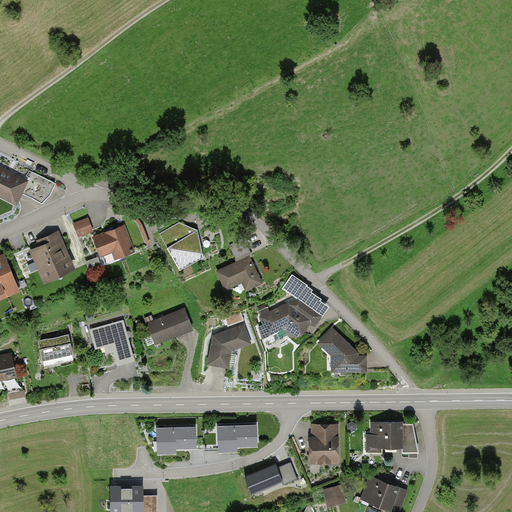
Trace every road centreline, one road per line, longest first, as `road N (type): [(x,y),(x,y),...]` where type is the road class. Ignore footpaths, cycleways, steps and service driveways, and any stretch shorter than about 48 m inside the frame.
road 1 (unclassified): [(420,401),(259,222),(83,196)]
road 2 (tertiary): [(290,403),(83,407),(0,421)]
road 3 (track): [(317,282),(435,214),(511,153)]
road 4 (residential): [(290,403),(280,439),(252,459),(177,473),(116,473)]
road 5 (track): [(0,121),(167,0)]
road 6 (tertiary): [(420,401),(290,403)]
